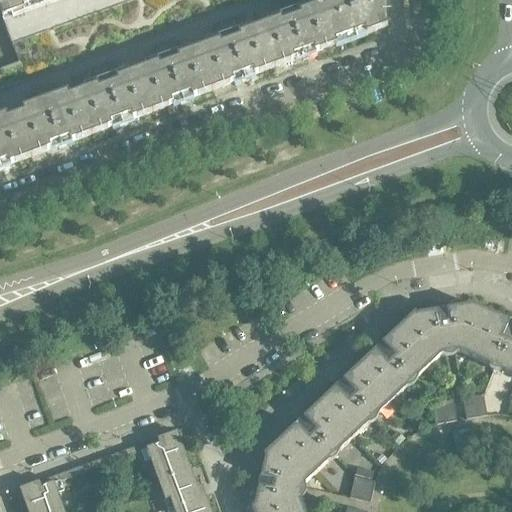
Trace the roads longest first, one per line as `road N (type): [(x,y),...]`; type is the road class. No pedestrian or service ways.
road 1 (residential): [(511,265),(453,262),(373,280),(195,394),(0,462)]
road 2 (residential): [(0,211),(386,66),(416,39),(419,0)]
road 3 (tertiary): [(470,107),(173,238)]
road 4 (tertiary): [(173,238),(231,227),(481,145)]
